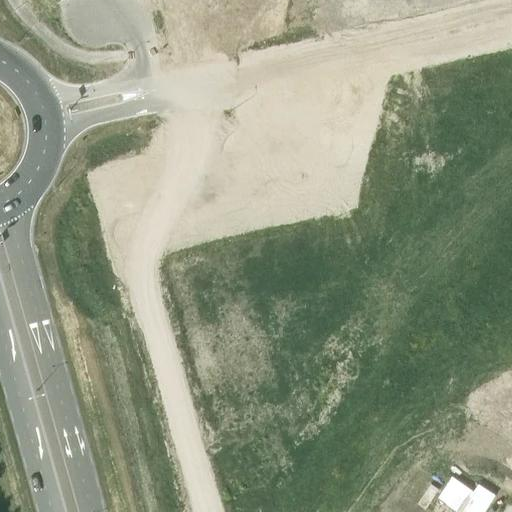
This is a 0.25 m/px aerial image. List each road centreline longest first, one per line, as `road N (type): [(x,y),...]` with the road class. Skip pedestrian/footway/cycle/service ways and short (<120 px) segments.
road 1 (unclassified): [(187,85),(192,131),(144,256),(197,511)]
road 2 (unclassified): [(511,23),(391,54),(187,85)]
road 3 (primary): [(91,511),(19,248),(13,196)]
road 4 (primary): [(0,327),(49,511)]
